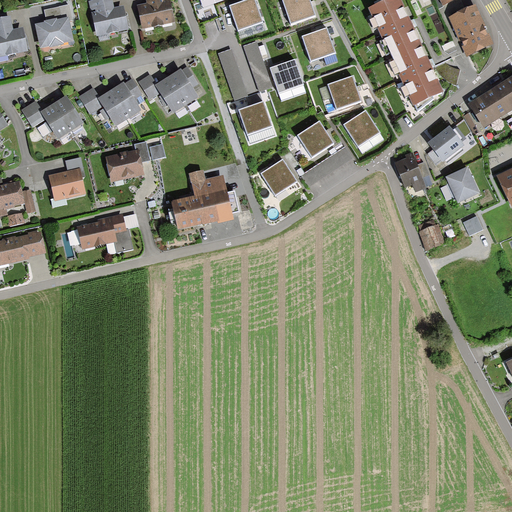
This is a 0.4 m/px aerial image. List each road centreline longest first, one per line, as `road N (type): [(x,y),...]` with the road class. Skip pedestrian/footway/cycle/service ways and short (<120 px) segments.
road 1 (residential): [(384,158),(511,440)]
road 2 (residential): [(266,232),(0,295)]
road 3 (residential): [(0,90),(201,48)]
road 4 (residential): [(511,55),(384,158)]
road 5 (residential): [(384,158),(266,232)]
road 6 (track): [(201,48),(241,163)]
